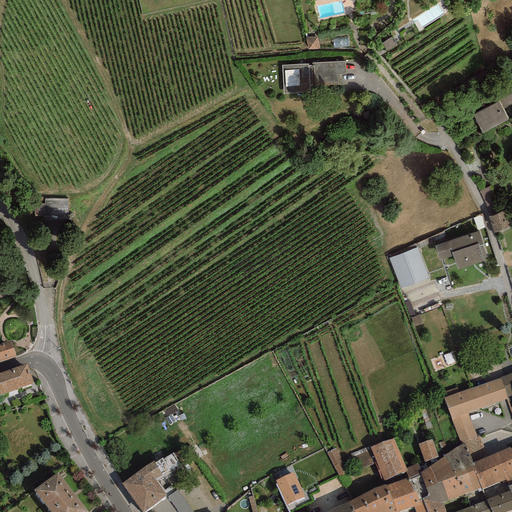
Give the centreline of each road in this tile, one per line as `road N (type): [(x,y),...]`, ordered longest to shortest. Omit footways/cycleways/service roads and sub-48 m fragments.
road 1 (unclassified): [(40,362),(45,322),(36,273),(0,200)]
road 2 (tertiary): [(124,511),(40,362)]
